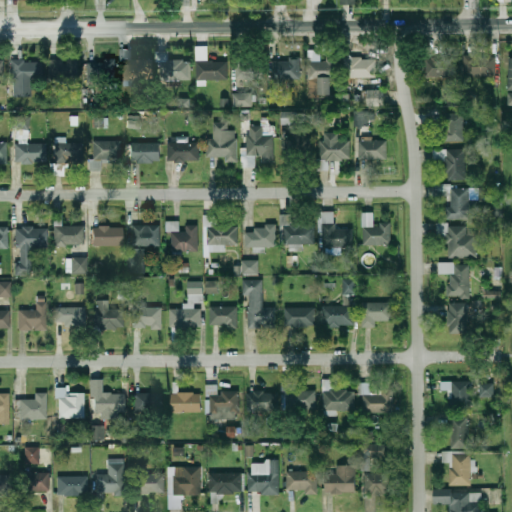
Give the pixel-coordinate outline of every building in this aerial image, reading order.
[(228,80),(228,61),(206,61),(206,46),(196,46),(197,80),(228,80)] [(308,81),(318,81),(318,94),(334,95),(334,60),(319,60),(319,49),(308,49),(308,81)] [(147,86),(147,61),(131,61),(131,51),(123,51),(123,86),(147,86)] [(191,61),(168,61),(168,54),(158,54),(158,81),(191,81),(191,61)] [(495,75),(495,55),(463,55),(463,75),(495,75)] [(264,58),(235,58),(235,80),(264,80),(264,58)] [(344,77),(375,77),(375,58),(344,58),(344,77)] [(424,58),(424,77),(451,77),(451,58),(424,58)] [(272,59),(272,79),(301,79),(301,59),(272,59)] [(42,78),(42,60),(12,60),(12,97),(32,96),(32,78),(42,78)] [(78,86),(78,60),(59,60),(59,86),(78,86)] [(89,86),(114,86),(114,61),(89,61),(89,86)] [(384,106),(383,89),(367,90),(367,106),(384,106)] [(252,93),(233,93),(233,106),(252,106),(252,93)] [(460,95),(444,95),(444,107),(460,107),(460,95)] [(355,126),(368,126),(368,111),(354,111),(355,126)] [(281,124),(299,124),(299,112),(281,112),(281,124)] [(443,113),(443,142),(464,142),(464,113),(443,113)] [(94,128),(107,127),(106,119),(94,119),(94,128)] [(140,120),(128,120),(127,128),(140,128),(140,120)] [(207,139),(207,157),(237,157),(237,130),(229,130),(229,122),(213,122),(213,139),(207,139)] [(258,167),(258,161),(273,161),(273,127),(246,127),(246,167),(258,167)] [(47,144),(28,144),(28,130),(14,130),(14,141),(15,141),(15,162),(46,163),(47,144)] [(350,141),(339,141),(339,132),(321,132),(321,161),(350,161),(350,141)] [(288,135),(288,159),(309,159),(309,135),(288,135)] [(387,140),(359,140),(359,158),(387,158),(387,140)] [(105,170),(105,161),(122,161),(122,141),(90,141),(90,170),(105,170)] [(0,164),(8,164),(7,143),(0,142),(0,164)] [(168,142),(168,161),(200,160),(200,142),(168,142)] [(160,143),(130,143),(130,161),(160,161),(160,143)] [(65,144),(65,164),(83,164),(83,144),(65,144)] [(447,179),(465,179),(465,150),(433,150),(433,161),(447,161),(447,179)] [(479,219),(480,187),(434,187),(434,195),(449,196),(449,218),(479,219)] [(322,247),(353,247),(353,228),(334,228),(334,212),(322,212),(322,247)] [(391,244),(391,223),(374,223),(374,212),(363,212),(363,244),(391,244)] [(293,213),(281,214),(281,245),(315,245),(314,222),(293,222),(293,213)] [(215,216),(205,216),(205,245),(238,245),(238,225),(215,225),(215,216)] [(171,232),(171,251),(198,252),(198,225),(182,224),(182,221),(166,221),(165,231),(171,232)] [(62,226),(62,222),(54,222),(54,245),(84,245),(84,226),(62,226)] [(133,224),(133,262),(144,262),(144,247),(160,247),(160,224),(133,224)] [(246,231),(246,247),(276,247),(276,224),(255,224),(255,231),(246,231)] [(467,224),(437,224),(437,236),(448,236),(448,257),(477,256),(477,233),(467,233),(467,224)] [(123,226),(94,226),(94,245),(123,245),(123,226)] [(0,250),(9,250),(9,227),(0,227),(0,250)] [(17,227),(17,275),(32,275),(32,247),(48,247),(48,227),(17,227)] [(128,274),(145,273),(144,248),(128,249),(128,274)] [(73,258),(73,272),(86,272),(86,258),(73,258)] [(256,262),(245,262),(245,273),(256,273),(256,262)] [(470,263),(439,262),(439,274),(449,274),(449,296),(469,297),(470,263)] [(262,307),(262,279),(244,279),(244,293),(248,293),(248,327),(276,327),(276,307),(262,307)] [(322,325),(354,325),(355,305),(355,280),(344,279),(343,304),(323,304),(322,325)] [(205,293),(218,293),(218,281),(206,280),(205,293)] [(0,296),(12,296),(12,282),(0,282),(0,296)] [(171,327),(202,326),(201,305),(203,305),(202,287),(187,287),(187,308),(170,308),(171,327)] [(112,300),(94,300),(94,328),(125,328),(125,308),(112,308),(112,300)] [(393,302),(362,302),(362,327),(376,327),(376,320),(393,320),(393,302)] [(468,302),(448,302),(448,331),(468,331),(468,302)] [(19,330),(46,330),(46,303),(37,303),(37,310),(19,309),(19,330)] [(237,306),(210,306),(210,327),(237,327),(237,306)] [(86,307),(54,307),(54,325),(86,325),(86,307)] [(133,327),(162,327),(162,307),(133,307),(133,327)] [(315,325),(315,307),(285,307),(285,325),(315,325)] [(0,329),(10,329),(10,310),(0,310),(0,329)] [(92,380),(92,412),(125,412),(125,394),(103,394),(103,380),(92,380)] [(451,408),(470,408),(470,380),(451,380),(451,408)] [(394,389),(371,389),(371,382),(361,382),(361,412),(394,412),(394,389)] [(479,397),(494,397),(494,383),(480,383),(479,397)] [(239,391),(218,392),(218,385),(209,385),(209,415),(240,414),(239,391)] [(57,418),(84,418),(84,393),(67,393),(67,388),(57,388),(57,418)] [(325,412),(353,412),(353,390),(325,390),(325,412)] [(163,411),(163,391),(135,391),(135,411),(163,411)] [(278,411),(278,391),(248,391),(248,411),(278,411)] [(316,391),(286,391),(286,409),(316,409),(316,391)] [(35,399),(19,399),(19,419),(47,420),(48,393),(35,392),(35,399)] [(172,392),(172,412),(201,412),(201,392),(172,392)] [(0,423),(10,423),(10,394),(0,394),(0,423)] [(451,447),(469,447),(469,416),(451,416),(451,447)] [(105,441),(105,426),(91,426),(92,442),(105,441)] [(226,437),(235,437),(236,426),(227,426),(226,437)] [(387,444),(361,443),(360,471),(371,471),(371,456),(386,457),(387,444)] [(174,456),(184,455),(184,447),(173,447),(174,456)] [(39,463),(39,448),(26,448),(26,463),(39,463)] [(449,485),(471,485),(471,451),(449,451),(449,485)] [(97,474),(97,493),(125,494),(125,463),(108,463),(108,474),(97,474)] [(336,465),(336,494),(356,494),(356,465),(336,465)] [(169,508),(182,508),(182,495),(202,495),(202,466),(174,466),(174,489),(169,489),(169,508)] [(287,489),(320,489),(320,469),(287,469),(287,489)] [(210,472),(210,492),(243,492),(243,472),(210,472)] [(280,472),(248,472),(248,492),(280,492),(280,472)] [(393,472),(364,472),(364,495),(392,495),(393,472)] [(49,492),(49,473),(22,473),(22,492),(49,492)] [(164,474),(133,474),(133,492),(164,492),(164,474)] [(0,494),(10,494),(10,475),(0,475),(0,494)] [(88,476),(58,476),(58,495),(88,495),(88,476)] [(482,511),(482,490),(434,490),(434,504),(450,504),(450,511),(482,511)]
